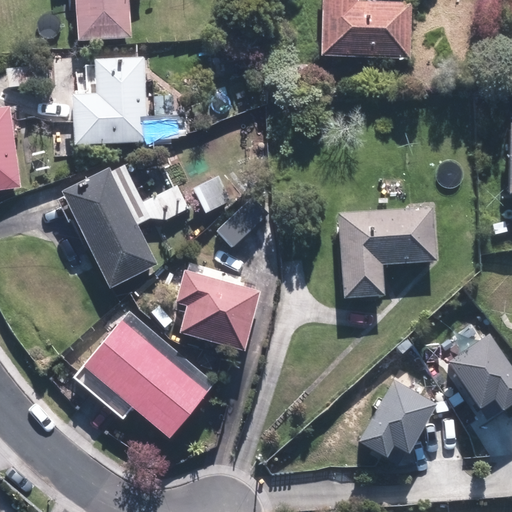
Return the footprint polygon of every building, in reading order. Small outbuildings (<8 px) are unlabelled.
[(73,0),(77,43),(130,39),(127,0),(73,0)] [(410,4),(355,2),(355,0),(321,0),(319,56),(408,59),(410,4)] [(92,60),(94,94),(70,95),(73,146),(147,142),(142,57),(92,60)] [(47,64),(4,66),(5,87),(48,85),(47,64)] [(307,64),(287,66),(289,88),(309,86),(307,64)] [(0,191),(19,189),(8,106),(0,107),(0,191)] [(106,169),(59,193),(108,288),(155,264),(106,169)] [(216,175),(188,191),(203,217),(232,200),(216,175)] [(216,230),(233,247),(266,214),(250,197),(216,230)] [(382,296),(380,266),(433,262),(429,207),(336,214),(342,298),(382,296)] [(177,332),(242,351),(259,291),(182,270),(172,303),(185,307),(177,332)] [(120,320),(81,367),(167,438),(206,391),(120,320)] [(444,362),(476,408),(490,399),(499,411),(511,402),(511,373),(485,334),(444,362)] [(405,453),(432,404),(389,380),(355,441),(384,457),(390,445),(405,453)]
